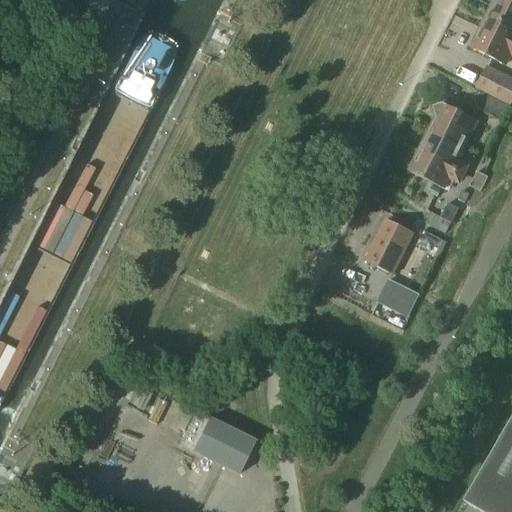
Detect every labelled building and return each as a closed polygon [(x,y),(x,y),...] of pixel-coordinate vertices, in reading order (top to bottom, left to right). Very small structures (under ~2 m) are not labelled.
[(136,28),(142,16),(111,0),(60,0),(59,3),(62,5),(59,11),(84,23),(95,3),(122,17),(120,20),(136,28)] [(511,0),(496,0),(471,50),(504,67),(510,54),(511,55),(511,0)] [(469,109),(500,125),(511,102),(511,82),(510,82),(484,69),(472,93),(476,95),(469,109)] [(437,119),(409,174),(442,190),(448,178),(458,183),(466,167),(456,162),(476,122),(443,106),(433,109),(437,119)] [(476,173),(469,187),(480,193),(487,179),(476,173)] [(469,196),(462,192),(458,201),(465,204),(469,196)] [(431,214),(426,225),(446,235),(458,210),(448,205),(440,219),(431,214)] [(385,221),(365,262),(392,276),(413,235),(385,221)] [(447,244),(443,242),(436,256),(440,258),(447,244)] [(383,292),(390,295),(384,306),(407,318),(418,296),(388,281),(383,292)] [(176,443),(236,473),(252,441),(192,411),(176,443)] [(511,511),(511,412),(463,497),(470,501),(487,511),(511,511)] [(165,465),(141,511),(214,511),(224,494),(165,465)]
